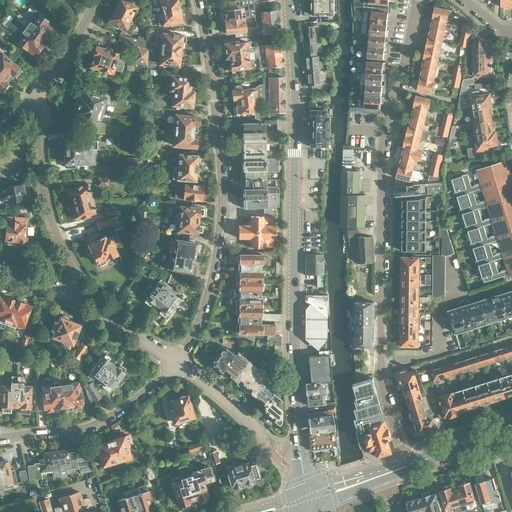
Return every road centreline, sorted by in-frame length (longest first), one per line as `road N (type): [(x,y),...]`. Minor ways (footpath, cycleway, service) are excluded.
road 1 (tertiary): [(308,499),(295,357),(289,0)]
road 2 (residential): [(406,467),(380,379),(380,269),(384,133),(415,0)]
road 3 (residential): [(178,363),(204,309),(222,206),(197,0)]
road 4 (residential): [(79,297),(49,210),(43,87)]
road 5 (residential): [(0,438),(105,424),(178,363)]
road 6 (residential): [(178,363),(270,448)]
